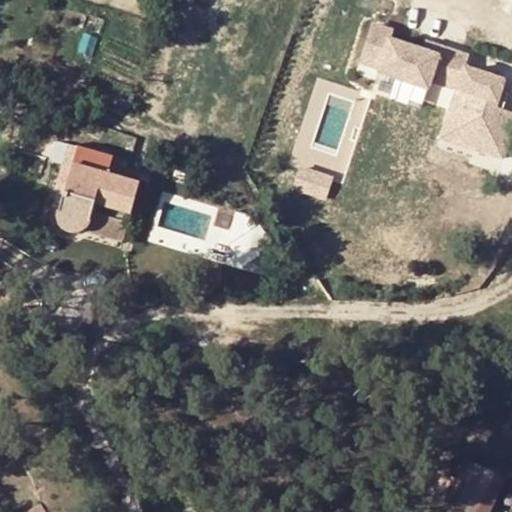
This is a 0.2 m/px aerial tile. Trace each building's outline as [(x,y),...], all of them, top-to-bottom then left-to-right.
[(487,123),(482,139),(479,151),(502,158),(511,124),(511,114),(493,108),(501,81),(464,68),(450,112),(487,123)] [(72,166),(78,147),(70,145),(64,164),(72,166)] [(139,185),(107,176),(112,158),(78,147),(72,166),(58,216),(58,219),(59,222),(60,225),(63,228),(66,230),(69,232),(73,232),(76,232),(80,231),(83,229),(89,222),(125,232),(139,185)] [(300,166),(297,189),(331,194),(334,171),(300,166)] [(182,182),(185,174),(174,171),(172,179),(182,182)] [(83,229),(122,241),(125,232),(89,222),(83,229)] [(292,262),(290,284),(308,286),(311,264),(292,262)] [(73,469),(81,465),(75,451),(66,454),(73,469)] [(477,511),(486,493),(493,496),(501,478),(466,461),(449,500),(472,511),(477,511)] [(486,493),(477,511),(485,511),(493,496),(486,493)]
